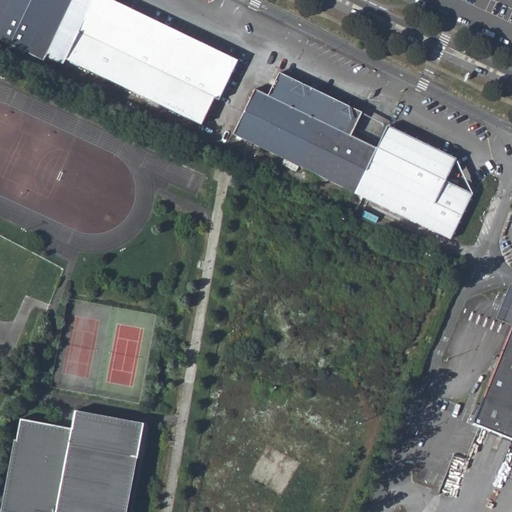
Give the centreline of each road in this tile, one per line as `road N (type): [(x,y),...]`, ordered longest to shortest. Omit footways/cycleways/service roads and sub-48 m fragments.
road 1 (residential): [(373,511),(455,298)]
road 2 (secondary): [(326,0),(511,87)]
road 3 (secondary): [(511,72),(355,0)]
